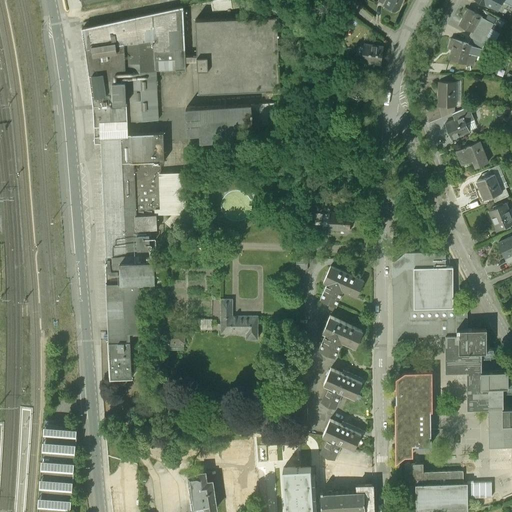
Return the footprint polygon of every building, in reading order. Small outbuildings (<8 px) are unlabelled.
[(231,0),(211,0),(213,11),(233,7),(231,0)] [(478,0),(476,5),(489,12),(492,7),(490,6),(478,0)] [(184,4),(83,25),(86,46),(155,36),(156,48),(186,46),(184,4)] [(466,7),(457,22),(471,30),(480,14),(466,7)] [(277,12),(195,15),(198,88),(280,85),(277,12)] [(365,32),(365,36),(363,48),(363,50),(382,52),(384,35),(365,32)] [(186,67),(186,46),(156,48),(155,36),(86,46),(94,106),(95,124),(101,124),(101,120),(158,118),(156,68),(186,67)] [(474,44),(473,45),(480,49),(484,42),(471,36),(468,42),(474,44)] [(456,38),(450,56),(465,61),(468,51),(471,52),(473,45),(474,44),(468,42),(456,38)] [(452,79),(440,79),(439,79),(439,88),(438,88),(438,94),(439,94),(439,103),(441,103),(452,103),(455,103),(455,79),(452,79)] [(273,99),(254,100),(255,122),(273,122),(273,99)] [(226,128),(253,127),(252,112),(253,112),(252,109),(251,109),(251,101),(187,105),(188,131),(201,130),(202,138),(224,136),(224,131),(226,131),(226,128)] [(452,103),(441,103),(441,115),(452,110),(452,103)] [(452,111),(454,117),(471,110),(469,104),(455,109),(452,111)] [(445,120),(451,136),(469,129),(467,123),(474,119),(472,112),(471,110),(454,117),(445,120)] [(102,133),(96,133),(95,133),(96,140),(102,140),(110,338),(131,337),(130,328),(145,327),(140,279),(156,278),(156,270),(156,257),(157,257),(156,245),(151,246),(150,226),(156,226),(158,226),(157,206),(163,206),(161,159),(155,159),(154,131),(102,133)] [(463,145),(456,147),(462,162),(476,156),(479,163),(488,160),(479,138),(465,144),(465,143),(463,144),(463,145)] [(484,175),(477,178),(485,197),(502,190),(494,171),(490,172),(489,169),(483,172),(484,175)] [(234,184),(232,185),(229,186),(226,188),(224,191),(223,194),(222,198),(222,202),(224,206),(226,209),(228,211),(232,213),(236,214),(240,214),(243,213),(245,212),(247,209),(250,205),(251,202),(252,199),(251,196),(250,193),(249,190),(247,189),(245,186),(242,185),(239,184),(237,184),(234,184)] [(511,212),(507,200),(489,207),(497,227),(511,220),(511,212)] [(331,202),(331,204),(330,219),(351,220),(352,203),(331,202)] [(473,234),(476,241),(489,236),(486,229),(473,234)] [(507,259),(511,256),(511,232),(498,238),(507,259)] [(445,248),(393,249),(393,272),(403,272),(404,330),(445,330),(445,353),(467,353),(467,367),(467,390),(488,390),(489,405),(488,405),(489,428),(510,428),(510,442),(511,442),(511,404),(503,405),(503,384),(508,384),(508,367),(482,367),(482,346),(487,346),(487,324),(467,324),(467,303),(453,303),(453,263),(445,263),(445,248)] [(298,249),(298,261),(309,260),(309,249),(298,249)] [(365,270),(331,256),(324,272),(328,274),(321,289),(337,296),(343,281),(358,287),(365,270)] [(234,291),(222,291),(222,325),(247,325),(247,331),(259,331),(259,308),(234,308),(234,291)] [(364,322),(330,307),(323,324),(327,325),(321,341),(336,347),(343,332),(357,338),(364,322)] [(185,326),(165,326),(166,336),(186,336),(185,326)] [(282,326),(273,327),(274,337),(282,337),(282,326)] [(145,339),(145,344),(146,345),(148,344),(148,336),(145,336),(145,327),(130,328),(131,337),(131,347),(136,346),(136,339),(145,339)] [(143,347),(143,346),(136,346),(131,347),(131,337),(110,338),(111,375),(116,375),(116,378),(120,381),(124,381),(128,378),(127,374),(132,374),(132,359),(144,359),(143,347)] [(308,337),(298,337),(298,423),(308,423),(308,337)] [(467,353),(445,353),(445,368),(467,367),(467,353)] [(324,376),(329,378),(322,393),(336,399),(343,384),(356,390),(364,371),(348,364),(347,367),(331,360),(324,376)] [(396,392),(397,452),(413,452),(413,441),(418,441),(418,443),(430,443),(430,432),(431,432),(431,408),(433,408),(433,367),(397,368),(397,392),(396,392)] [(488,390),(467,390),(467,405),(488,405),(489,405),(488,390)] [(324,427),(329,429),(322,445),(335,451),(342,435),(355,441),(363,422),(348,415),(346,418),(331,411),(324,427)] [(71,511),(77,425),(60,424),(44,423),(37,511),(71,511)] [(510,428),(489,428),(489,442),(510,442),(510,428)] [(286,452),(288,511),(314,511),(314,508),(313,484),(312,451),(286,452)] [(423,460),(405,461),(405,481),(416,481),(416,508),(468,507),(467,480),(463,480),(463,468),(423,468),(423,460)] [(195,502),(196,507),(199,510),(204,509),(207,505),(217,504),(214,480),(217,480),(216,466),(206,467),(206,466),(197,467),(197,469),(189,470),(189,471),(184,472),(185,479),(186,488),(187,495),(192,495),(193,503),(195,502)] [(314,508),(359,505),(359,511),(375,511),(373,476),(358,476),(358,483),(344,483),(343,483),(343,484),(324,485),(324,483),(313,484),(314,508)]
